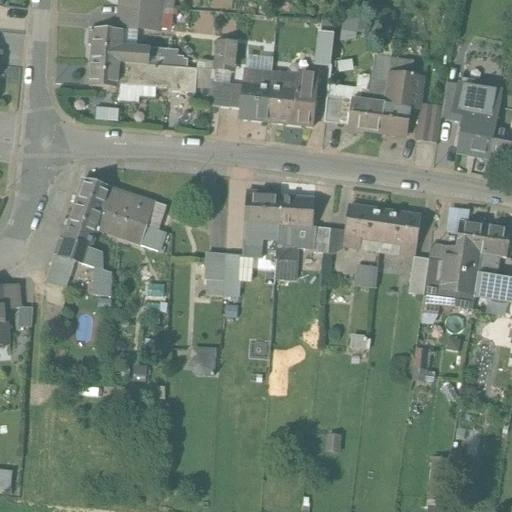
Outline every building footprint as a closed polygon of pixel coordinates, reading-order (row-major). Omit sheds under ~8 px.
[(61,55),(79,56),(81,31),(62,30),(61,55)] [(122,33),(90,31),(89,40),(92,41),(91,63),(146,68),(148,50),(121,48),(122,33)] [(341,67),(346,34),(328,32),(323,65),(341,67)] [(234,45),(217,44),(214,73),(230,74),(234,45)] [(390,62),(375,59),(372,85),(386,88),(390,62)] [(407,64),(390,62),(386,88),(384,105),(401,107),(405,79),(424,82),(427,65),(407,63),(407,64)] [(146,68),(91,63),(89,87),(118,89),(118,86),(168,90),(170,69),(146,68)] [(197,71),(170,69),(168,90),(168,93),(195,95),(197,71)] [(233,87),(213,85),(210,108),(230,110),(233,87)] [(270,88),(244,86),(241,120),(267,123),(270,88)] [(297,92),(270,88),(267,123),(293,125),(297,92)] [(502,95),(459,88),(452,122),(463,124),(457,155),(467,157),(468,154),(490,159),(490,158),(500,110),(502,95)] [(313,90),(312,96),(300,94),(297,122),(325,125),(327,100),(328,100),(329,92),(313,90)] [(511,97),(502,95),(500,110),(511,111),(511,97)] [(328,100),(327,100),(325,125),(342,127),(345,101),(328,100)] [(384,105),(352,101),(348,134),(358,135),(359,133),(380,136),(384,105)] [(401,107),(384,105),(380,136),(406,139),(410,108),(401,107)] [(511,111),(500,110),(490,158),(511,161),(511,111)] [(151,204),(83,181),(75,204),(144,227),(151,204)] [(280,199),(258,198),(258,194),(248,193),(245,245),(277,247),(280,199)] [(314,201),(280,199),(277,247),(277,249),(297,251),(297,250),(314,251),(316,230),(312,230),(314,201)] [(144,227),(75,204),(68,227),(94,235),(154,255),(160,236),(143,231),(144,227)] [(385,213),(349,208),(345,233),(343,250),(359,252),(361,240),(381,243),(385,213)] [(420,219),(385,213),(381,243),(401,246),(399,256),(414,259),(420,219)] [(486,227),(461,223),(457,252),(444,250),(441,266),(438,292),(439,292),(475,298),(478,275),(486,227)] [(94,235),(68,227),(61,248),(57,247),(52,264),(72,269),(74,262),(93,268),(92,292),(109,294),(109,274),(100,271),(100,253),(90,249),(94,235)] [(510,231),(486,227),(478,275),(495,277),(498,258),(506,259),(510,231)] [(330,231),(316,230),(314,251),(314,255),(328,256),(328,255),(330,231)] [(345,233),(330,231),(328,255),(332,256),(343,250),(345,233)] [(277,247),(245,245),(244,259),(253,260),(251,283),(274,285),(276,263),(277,249),(277,247)] [(297,251),(277,249),(276,263),(296,264),(297,251)] [(225,257),(206,255),(204,280),(224,281),(225,257)] [(240,258),(225,257),(224,281),(238,282),(240,258)] [(72,269),(52,264),(47,283),(67,289),(72,269)] [(441,266),(427,264),(426,267),(423,297),(439,299),(439,292),(438,292),(441,266)] [(426,267),(412,266),(408,295),(423,297),(426,267)] [(378,271),(358,268),(356,287),(376,289),(378,271)] [(495,277),(478,275),(475,298),(473,311),(482,313),(483,302),(491,303),(495,277)] [(17,289),(3,290),(4,311),(5,311),(18,311),(17,289)] [(160,303),(135,302),(133,323),(158,325),(160,303)] [(220,349),(198,348),(197,373),(220,374),(220,349)] [(151,392),(131,390),(130,402),(151,404),(151,392)] [(0,470),(0,489),(17,490),(17,471),(0,470)]
